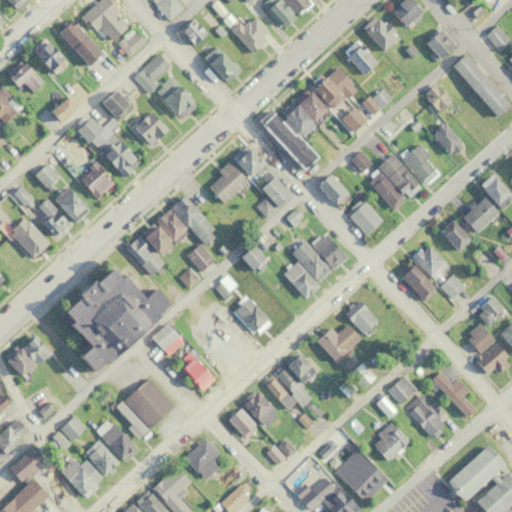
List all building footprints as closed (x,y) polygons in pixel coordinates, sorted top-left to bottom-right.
[(4,0),(13,9),(21,0),(4,0)] [(180,5),(174,0),(156,0),(152,5),(166,19),(180,5)] [(277,27),(307,2),(305,0),(258,0),(256,2),(277,27)] [(401,25),(418,9),(409,0),(396,0),(386,10),(401,25)] [(110,29),(83,1),(70,13),(97,41),(110,29)] [(268,35),(249,13),(229,31),(248,53),(268,35)] [(396,36),(378,15),(360,30),(379,51),(396,36)] [(176,29),(189,44),(202,33),(189,17),(176,29)] [(52,32),(84,64),(98,50),(66,18),(52,32)] [(508,40),(494,25),(482,35),(496,51),(508,40)] [(143,39),(128,26),(113,43),(127,56),(143,39)] [(420,42),(436,59),(452,44),(436,26),(420,42)] [(339,51),(358,75),(374,62),(355,38),(339,51)] [(54,71),(63,53),(36,40),(27,58),(54,71)] [(222,82),(236,69),(214,45),(200,58),(222,82)] [(145,93),(153,85),(149,81),(167,65),(156,52),(129,76),(145,93)] [(493,116),(507,104),(461,53),(447,65),(493,116)] [(323,103),(350,78),(331,58),(305,83),(323,103)] [(14,86),(18,81),(29,92),(40,81),(19,59),(3,75),(14,86)] [(156,97),(175,119),(193,104),(174,82),(156,97)] [(448,99),(431,82),(419,95),(435,112),(448,99)] [(0,122),(18,107),(0,85),(0,122)] [(109,116),(125,106),(113,88),(97,99),(109,116)] [(56,121),(73,106),(63,94),(46,110),(56,121)] [(349,132),(362,119),(348,105),(335,118),(349,132)] [(255,120),(297,168),(312,154),(291,130),(287,133),(266,110),(255,120)] [(129,129),(145,146),(165,129),(148,111),(129,129)] [(83,142),(97,129),(86,116),(72,129),(83,142)] [(461,143),(442,122),(427,134),(447,156),(461,143)] [(136,161),(108,133),(93,149),(121,177),(136,161)] [(417,181),(435,168),(414,141),(397,154),(417,181)] [(260,160),(241,148),(231,163),(250,176),(260,160)] [(360,172),(369,162),(356,151),(347,161),(360,172)] [(374,167),(403,198),(417,186),(388,155),(374,167)] [(244,179),(225,161),(202,185),(220,203),(244,179)] [(111,180),(92,162),(74,179),(92,198),(111,180)] [(46,181),(54,177),(48,164),(39,169),(46,181)] [(475,184),(498,210),(511,196),(490,172),(475,184)] [(255,187),(274,207),(288,194),(268,173),(255,187)] [(329,202),(342,196),(332,173),(319,180),(329,202)] [(389,209),(399,201),(379,175),(368,183),(389,209)] [(49,198),(70,222),(86,209),(65,185),(49,198)] [(166,205),(200,244),(213,233),(179,194),(166,205)] [(471,232),(495,212),(480,195),(457,215),(471,232)] [(31,205),(46,236),(63,227),(48,197),(31,205)] [(378,220),(361,201),(344,215),(361,234),(378,220)] [(45,242),(20,216),(3,233),(28,258),(45,242)] [(436,229),(452,251),(467,240),(452,218),(436,229)] [(344,259),(323,234),(307,247),(301,238),(285,251),(293,260),(279,272),(298,296),(344,259)] [(433,281),(447,266),(423,242),(409,257),(433,281)] [(211,260),(197,243),(183,255),(197,272),(211,260)] [(260,257),(249,245),(237,257),(248,269),(260,257)] [(392,273),(419,300),(431,287),(404,261),(392,273)] [(57,308),(66,318),(61,322),(82,344),(71,354),(85,369),(95,359),(99,363),(152,315),(148,311),(161,298),(149,285),(137,296),(115,273),(112,276),(102,266),(57,308)] [(461,286),(448,273),(436,285),(449,298),(461,286)] [(146,335),(159,350),(176,335),(193,355),(189,358),(187,355),(175,365),(196,390),(253,341),(205,285),(146,335)] [(502,311),(490,295),(478,304),(490,320),(502,311)] [(341,311),(358,331),(374,318),(357,298),(341,311)] [(491,339),(477,322),(461,335),(475,352),(491,339)] [(352,329),(336,324),(334,333),(317,328),(311,348),(343,357),(352,329)] [(0,356),(15,377),(47,354),(32,334),(0,356)] [(477,355),(491,373),(508,360),(494,342),(477,355)] [(259,381),(278,404),(287,397),(295,407),(307,398),(295,383),(312,370),(298,351),(259,381)] [(435,369),(470,407),(462,415),(427,377),(435,369)] [(413,389),(400,375),(384,389),(396,404),(413,389)] [(121,397),(146,376),(170,404),(145,425),(121,397)] [(56,389),(64,397),(72,390),(64,381),(56,389)] [(238,404),(261,427),(275,413),(252,389),(238,404)] [(442,424),(417,395),(401,408),(426,437),(442,424)] [(384,416),(391,409),(379,398),(372,405),(384,416)] [(253,426),(235,407),(222,419),(240,438),(253,426)] [(57,427),(67,440),(81,427),(71,415),(57,427)] [(0,452),(24,433),(13,419),(0,428),(0,452)] [(118,459),(132,445),(110,422),(96,436),(118,459)] [(368,444),(382,460),(405,441),(391,424),(368,444)] [(216,463),(210,458),(216,451),(200,436),(180,458),(202,479),(216,463)] [(101,475),(115,461),(94,439),(80,452),(101,475)] [(441,479),(459,499),(483,478),(488,484),(471,499),(482,511),(494,511),(511,496),(511,478),(481,444),(441,479)] [(6,468),(17,480),(37,463),(25,450),(6,468)] [(350,472),(341,483),(359,499),(380,475),(358,455),(346,469),(350,472)] [(56,469),(77,495),(98,478),(82,458),(74,464),(69,458),(56,469)] [(170,511),(185,511),(186,511),(172,495),(187,482),(173,465),(148,486),(170,511)] [(326,511),(349,511),(352,511),(332,476),(313,488),(326,511)] [(0,511),(0,504),(30,477),(45,494),(25,511),(0,511)] [(225,511),(226,511),(250,493),(240,481),(216,501),(225,511)] [(165,511),(146,490),(119,511),(165,511)]
